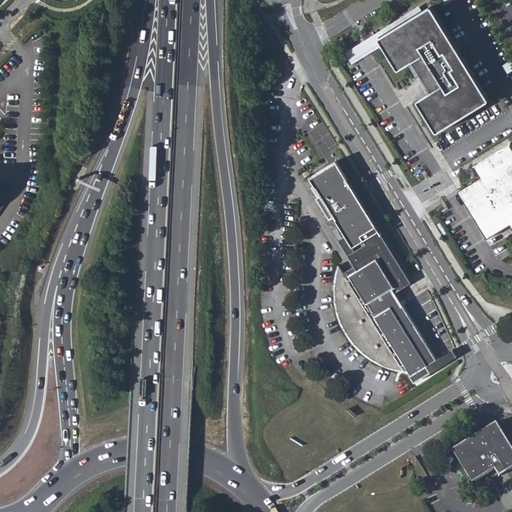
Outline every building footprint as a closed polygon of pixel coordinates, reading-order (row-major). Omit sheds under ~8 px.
[(431,6),(380,38),(380,39),(398,68),(399,69),(401,69),(412,62),(431,92),(419,99),(419,100),(418,101),(419,102),(437,131),(438,132),(439,131),(489,101),(489,99),(432,7),(431,6)] [(374,37),(365,42),(372,52),(381,46),(374,37)] [(481,175),(459,188),(486,232),(508,219),(511,224),(511,149),(508,143),(474,163),(481,175)] [(380,233),(337,161),(331,165),(313,176),(308,179),(312,187),(309,189),(316,199),(328,220),(332,217),(344,238),(340,240),(337,241),(355,271),(391,250),(380,233)] [(0,211),(11,195),(1,188),(0,189),(0,211)] [(452,352),(436,362),(401,305),(394,293),(410,284),(391,250),(355,271),(350,275),(346,278),(338,266),(336,274),(335,278),(333,289),(333,298),(335,307),(337,317),(340,325),(342,329),(347,337),(349,342),(355,349),(360,354),(365,358),(370,361),(374,364),(380,367),(383,369),(389,371),(394,372),(400,374),(403,374),(399,368),(403,366),(409,378),(413,385),(430,375),(456,360),(452,352)] [(463,467),(471,481),(482,475),(493,468),(498,474),(511,466),(511,447),(496,421),(451,448),(463,467)]
